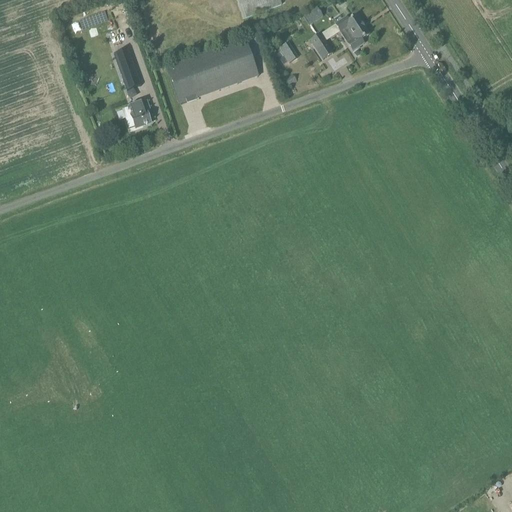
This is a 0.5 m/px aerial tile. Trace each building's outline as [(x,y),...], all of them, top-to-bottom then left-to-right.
[(279,0),(234,0),(242,21),(282,6),(279,0)] [(346,18),(335,26),(340,33),(344,30),(352,42),(347,45),(352,52),(364,44),(361,41),(369,36),(357,17),(349,22),(346,18)] [(320,35),(310,42),(323,61),(333,55),(320,35)] [(257,78),(244,40),(166,69),(179,106),(257,78)] [(288,44),(279,50),(288,64),(298,58),(288,44)] [(136,72),(135,70),(128,50),(114,56),(121,75),(122,78),(127,92),(141,87),(136,72)] [(104,111),(140,98),(137,89),(126,93),(125,89),(100,98),(104,111)] [(150,124),(146,113),(150,112),(147,103),(125,110),(128,120),(132,118),(136,129),(150,124)] [(136,138),(152,132),(150,126),(134,132),(136,138)]
